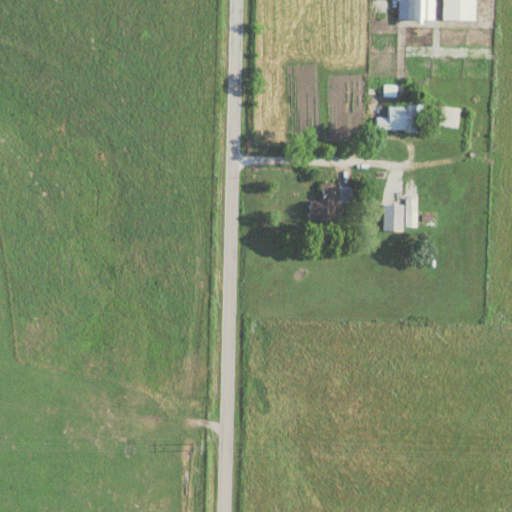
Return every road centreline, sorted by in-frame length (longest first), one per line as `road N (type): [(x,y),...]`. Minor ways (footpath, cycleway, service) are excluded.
road 1 (secondary): [(229,316),(234,0)]
road 2 (secondary): [(223,511),(229,316)]
